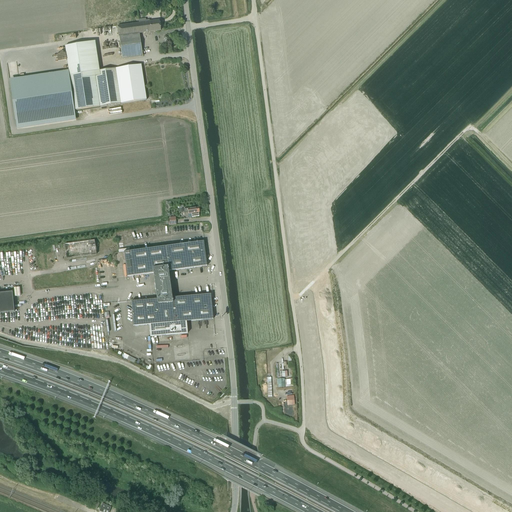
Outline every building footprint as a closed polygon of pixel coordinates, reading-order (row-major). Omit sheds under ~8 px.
[(118,26),(119,36),(122,59),(143,56),(139,33),(161,30),(160,20),(118,26)] [(141,64),(99,71),(95,42),(65,46),(71,85),(75,111),(100,107),(146,100),(141,64)] [(58,72),(10,81),(17,129),(76,121),(68,71),(58,72)] [(199,213),(199,207),(184,209),(184,213),(189,212),(189,214),(192,213),(192,217),(199,217),(199,213)] [(169,225),(176,225),(175,217),(169,217),(170,221),(166,222),(166,224),(169,224),(169,225)] [(66,258),(96,255),(94,240),(65,244),(66,258)] [(187,333),(186,322),(213,319),(211,298),(211,294),(172,298),(168,271),(207,266),(204,241),(124,252),(127,277),(153,273),(157,299),(131,301),(133,326),(149,325),(150,337),(187,333)] [(0,313),(14,312),(12,292),(0,293),(0,313)] [(285,380),(285,387),(287,387),(293,386),(293,384),(292,378),(290,378),(290,379),(287,380),(285,380)] [(102,503),(99,511),(100,511),(102,511),(103,509),(109,511),(111,507),(102,503)]
